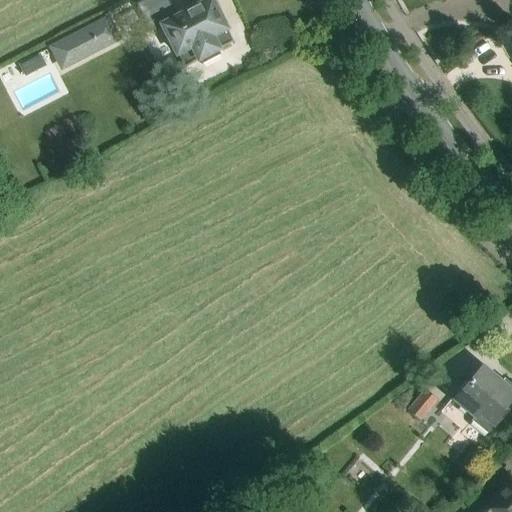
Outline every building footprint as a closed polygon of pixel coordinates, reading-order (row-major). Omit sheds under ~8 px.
[(199,60),(203,67),(222,57),(218,50),(233,42),(212,1),(176,19),(166,0),(150,0),(137,7),(150,33),(162,26),(184,68),(199,60)] [(108,15),(47,46),(61,72),(122,41),(108,15)] [(29,61),(19,66),(24,76),(33,71),(29,61)] [(24,106),(62,89),(53,71),(15,88),(24,106)] [(511,398),(511,393),(511,391),(511,387),(503,381),(500,384),(482,369),(473,380),(472,379),(459,394),(462,397),(457,404),(475,419),(472,422),(487,434),(493,426),(494,427),(506,412),(503,410),(511,398)] [(425,391),(407,413),(419,423),(437,402),(425,391)] [(316,475),(302,491),(311,499),(325,483),(316,475)] [(483,503),(473,511),(511,511),(511,481),(486,506),(483,503)]
